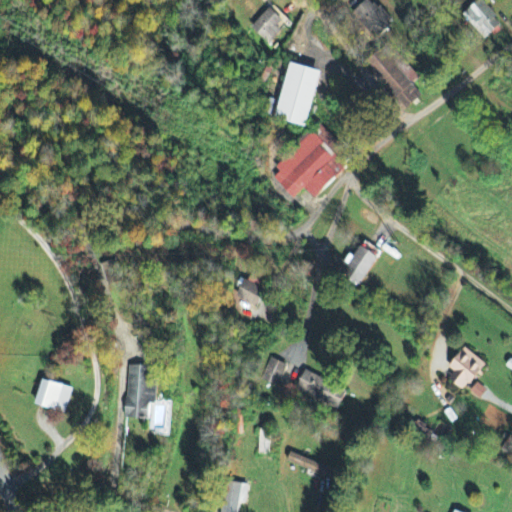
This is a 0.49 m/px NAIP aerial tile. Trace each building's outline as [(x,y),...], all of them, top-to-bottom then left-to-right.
[(386,16),(370,0),(367,0),(354,14),(371,31),(386,16)] [(502,27),(484,0),(464,13),(482,40),(502,27)] [(286,24),(270,9),(252,29),(268,44),(286,24)] [(419,80),(388,45),(367,65),(407,110),(423,97),(412,86),(419,80)] [(322,73),(291,64),(276,120),(308,128),(322,73)] [(270,175),(294,200),(304,190),(315,201),(349,168),(342,161),(348,155),(321,126),(270,175)] [(364,285),(377,256),(358,248),(346,278),(364,285)] [(122,281),(117,261),(101,266),(106,285),(122,281)] [(266,291),(259,288),(262,282),(250,277),(247,283),(242,280),(234,297),(257,309),(266,291)] [(449,379),(464,393),(487,367),(467,349),(449,369),(454,373),(449,379)] [(261,381),(277,388),(287,366),(270,358),(261,381)] [(127,420),(151,421),(152,405),(155,405),(157,368),(129,367),(127,420)] [(337,414),(347,392),(305,372),(295,394),(337,414)] [(73,389),(43,381),(36,407),(67,415),(73,389)] [(287,463),(332,481),(336,472),(291,454),(287,463)] [(221,511),(242,511),(247,485),(232,482),(229,503),(223,502),(221,511)]
